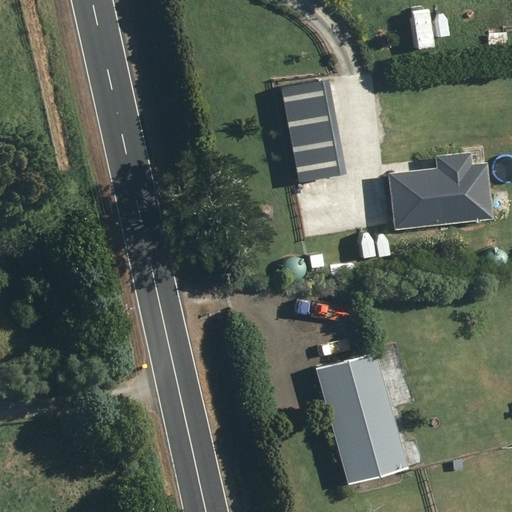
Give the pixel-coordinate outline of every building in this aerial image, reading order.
[(323,70),(276,79),(296,179),(343,170),(323,70)] [(470,155),(469,148),(433,152),(434,166),(385,171),(391,225),(491,215),(485,160),(474,162),(473,155),(470,155)] [(497,277),(499,277),(502,276),(504,274),(506,273),(508,271),(510,268),(511,266),(511,263),(511,260),(511,257),(510,254),(509,252),(507,250),(505,248),(503,246),(500,245),(497,244),(494,244),(491,245),(489,246),(486,247),(484,249),(482,251),(480,253),(479,256),(479,259),(479,262),(479,264),(480,267),(481,270),(483,272),(485,274),(488,275),(490,276),(493,277),(496,277),(497,277)] [(308,270),(308,267),(322,266),(322,251),(307,251),(308,254),(302,255),(302,254),(299,253),(297,252),(294,251),(291,251),(288,252),(286,252),(283,254),(281,256),(279,258),(277,260),(276,263),(276,266),(276,268),(276,271),(277,274),(278,277),(280,279),(282,281),(285,282),(287,283),(290,284),(293,284),(296,284),(299,283),(301,281),(303,279),(305,277),(307,275),(308,272),(308,270)] [(346,481),(426,461),(420,440),(408,443),(398,405),(414,401),(399,342),(315,364),(346,481)]
